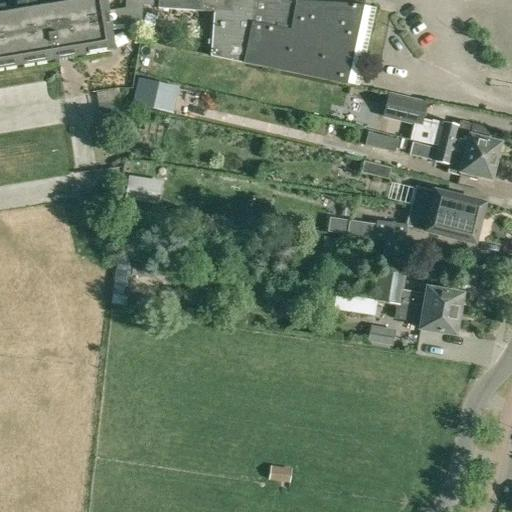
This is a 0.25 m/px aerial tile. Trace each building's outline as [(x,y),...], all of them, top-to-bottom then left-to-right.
[(142,4),(142,0),(125,0),(125,9),(106,12),(104,0),(36,0),(0,6),(0,67),(112,49),(108,26),(141,21),(142,4)] [(142,0),(142,4),(158,5),(157,8),(213,11),(212,39),(208,39),(208,44),(211,44),(210,56),(346,84),(347,83),(358,85),(365,51),(374,9),(363,5),(295,0),(295,6),(285,5),(285,0),(142,0)] [(369,106),(385,110),(383,116),(415,124),(416,120),(422,121),(426,105),(388,95),(388,97),(373,93),(369,106)] [(122,124),(119,102),(98,105),(100,116),(101,116),(102,127),(122,124)] [(436,148),(495,162),(499,144),(486,141),(489,129),(472,125),(459,122),(457,127),(432,121),(429,130),(414,127),(411,141),(436,148)] [(368,133),(364,146),(394,153),(398,141),(368,133)] [(495,162),(436,148),(432,162),(455,167),(456,166),(462,167),(459,177),(476,181),(477,177),(490,180),(495,162)] [(391,169),(363,162),(360,173),(388,180),(391,169)] [(132,199),(165,202),(167,179),(134,175),(132,199)] [(410,206),(479,224),(484,204),(415,187),(410,206)] [(479,224),(410,206),(405,227),(474,244),(479,224)] [(376,225),(348,221),(346,237),(374,241),(376,225)] [(396,306),(423,310),(458,316),(461,295),(426,289),(425,294),(400,290),(405,259),(383,255),(380,273),(377,294),(363,291),(363,289),(351,287),(350,297),(376,301),(396,305),(396,306)] [(376,301),(350,297),(335,295),(333,310),(374,317),(376,301)] [(423,310),(396,306),(393,319),(420,324),(423,310)] [(423,310),(420,324),(419,330),(454,336),(458,316),(423,310)] [(372,328),(369,342),(390,345),(393,332),(372,328)] [(291,467),(270,464),(268,479),(289,482),(291,467)]
